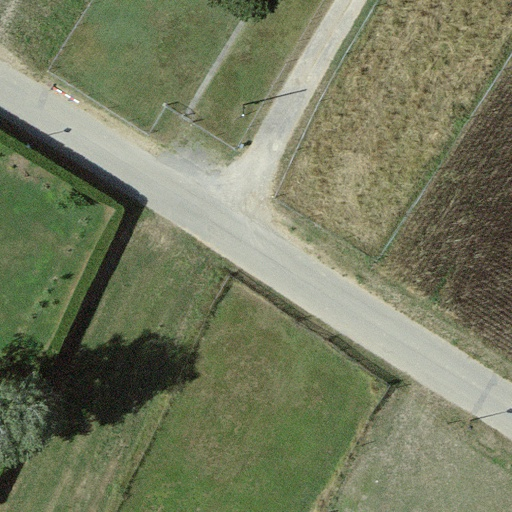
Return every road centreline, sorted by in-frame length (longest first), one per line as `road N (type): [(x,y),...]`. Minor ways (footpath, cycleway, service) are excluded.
road 1 (unclassified): [(511,409),(0,88)]
road 2 (track): [(223,225),(357,0)]
